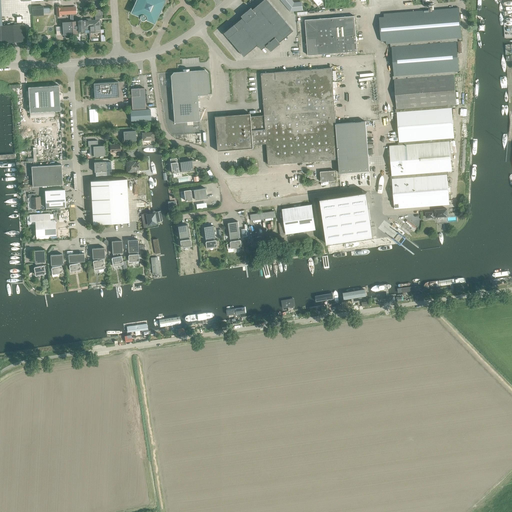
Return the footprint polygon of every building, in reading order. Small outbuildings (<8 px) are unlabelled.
[(133,0),(139,16),(146,19),(162,13),(157,0),(133,0)] [(244,57),(258,45),(262,50),(266,46),(271,51),(280,43),(280,42),(293,31),(285,21),(274,7),(267,0),(263,0),(253,10),(251,8),(241,16),(242,18),(224,33),(244,57)] [(280,0),(290,12),(303,11),(302,3),(293,4),(289,0),(280,0)] [(461,38),(461,30),(459,8),(384,14),(384,17),(379,17),(381,41),(386,41),(386,44),(391,44),(399,145),(389,146),(394,209),(449,205),(446,172),(451,171),(449,138),(454,138),(451,105),(456,105),(454,72),(459,71),(456,38),(461,38)] [(76,21),(77,31),(78,31),(80,31),(80,33),(81,33),(82,33),(82,31),(83,30),(84,30),(89,29),(89,33),(100,32),(99,19),(102,18),(102,15),(103,15),(103,9),(94,10),(95,20),(91,20),(91,19),(85,19),(85,21),(84,21),(84,20),(83,20),(81,20),(79,20),(77,21),(76,21)] [(305,20),(308,55),(357,51),(354,16),(305,20)] [(76,21),(60,22),(61,35),(64,35),(64,38),(71,37),(71,34),(77,34),(77,31),(76,21)] [(22,24),(0,25),(0,31),(1,40),(3,43),(24,41),(26,39),(25,26),(22,24)] [(338,159),(339,173),(369,171),(365,121),(335,124),(335,123),(337,123),(337,117),(335,118),(331,68),(261,73),(264,115),(251,116),(250,114),(214,116),(217,151),(253,148),(253,145),(266,144),(268,165),(338,159)] [(171,85),(174,123),(199,121),(197,96),(207,95),(209,91),(208,73),(205,70),(173,72),(170,76),(171,85)] [(93,83),(94,99),(118,97),(118,82),(93,83)] [(28,87),(29,112),(60,111),(58,85),(28,87)] [(131,89),(132,109),(145,108),(144,88),(131,89)] [(89,109),(90,122),(98,122),(97,109),(89,109)] [(130,111),(131,121),(151,120),(150,110),(130,111)] [(142,135),(143,140),(153,139),(153,132),(147,133),(147,130),(139,130),(140,135),(142,135)] [(123,131),(124,141),(136,140),(135,131),(123,131)] [(88,141),(88,147),(93,146),(93,156),(105,156),(105,146),(98,146),(97,141),(88,141)] [(110,152),(113,152),(114,153),(116,153),(117,152),(117,151),(120,151),(119,145),(110,145),(110,152)] [(181,170),(180,164),(178,164),(177,159),(170,160),(172,173),(179,173),(179,171),(181,170)] [(180,162),(180,164),(181,170),(181,172),(193,170),(192,160),(180,162)] [(94,162),(94,172),(95,172),(95,176),(106,176),(106,171),(111,171),(111,162),(106,162),(94,162)] [(127,162),(127,172),(135,172),(135,170),(139,170),(138,163),(135,163),(135,162),(127,162)] [(62,185),(62,184),(61,165),(31,167),(32,187),(62,185)] [(90,181),(93,224),(129,222),(126,179),(90,181)] [(193,190),(193,192),(194,198),(195,200),(206,198),(205,188),(193,190)] [(46,208),(65,207),(66,207),(65,190),(64,190),(63,190),(44,191),(46,208)] [(194,198),(193,192),(191,192),(191,190),(184,191),(186,201),(192,200),(192,198),(194,198)] [(327,244),(373,237),(366,192),(320,199),(327,244)] [(31,198),(32,209),(40,208),(40,203),(39,203),(39,201),(40,201),(40,197),(35,197),(35,194),(28,194),(28,198),(31,198)] [(319,199),(314,200),(320,235),(319,236),(319,240),(326,239),(319,199)] [(282,209),(285,234),(316,229),(312,204),(282,209)] [(435,210),(435,213),(433,213),(433,212),(426,213),(426,217),(433,217),(433,216),(436,216),(436,217),(447,216),(446,209),(435,210)] [(250,215),(251,221),(275,217),(274,211),(250,215)] [(144,221),(145,228),(150,227),(150,224),(156,223),(154,213),(146,215),(147,221),(144,221)] [(30,222),(35,221),(50,220),(50,214),(29,215),(30,222)] [(35,221),(36,236),(56,235),(55,220),(50,220),(35,221)] [(230,239),(238,238),(240,237),(238,222),(228,223),(230,239)] [(179,238),(181,238),(189,237),(188,225),(178,226),(179,238)] [(205,239),(207,239),(213,238),(215,238),(213,226),(203,227),(205,239)] [(189,237),(181,238),(182,240),(180,241),(181,247),(191,246),(190,239),(189,239),(189,237)] [(213,238),(207,239),(207,241),(205,241),(206,248),(217,246),(216,240),(214,240),(213,238)] [(238,238),(230,239),(231,241),(231,244),(227,244),(228,248),(242,246),(241,240),(239,240),(238,238)] [(128,252),(130,252),(137,252),(138,252),(138,239),(127,240),(128,252)] [(112,253),(113,255),(114,254),(115,257),(121,256),(120,253),(122,253),(122,240),(111,241),(112,253)] [(92,258),(94,258),(101,258),(105,258),(104,248),(92,248),(92,258)] [(35,263),(42,262),(45,262),(44,250),(34,250),(35,263)] [(137,252),(130,252),(130,255),(128,255),(129,261),(139,261),(139,254),(137,254),(137,252)] [(69,262),(70,262),(77,262),(84,261),(84,253),(68,254),(69,262)] [(51,265),(53,265),(59,265),(63,264),(62,254),(50,255),(51,265)] [(114,254),(113,255),(113,257),(111,258),(113,266),(123,264),(122,256),(121,256),(115,257),(114,254)] [(101,258),(94,258),(95,260),(93,261),(95,270),(105,268),(103,259),(101,259),(101,258)] [(42,262),(35,263),(36,267),(34,267),(35,275),(45,273),(44,265),(42,265),(42,262)] [(77,262),(70,262),(71,264),(69,265),(70,271),(80,269),(79,263),(77,263),(77,262)] [(59,265),(53,265),(53,267),(51,267),(53,274),(63,272),(61,265),(60,266),(59,265)]
